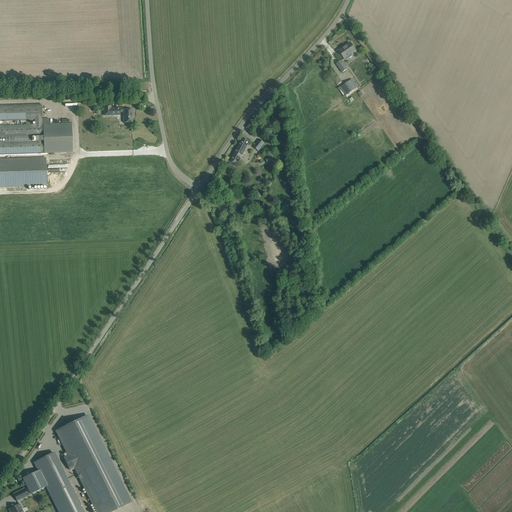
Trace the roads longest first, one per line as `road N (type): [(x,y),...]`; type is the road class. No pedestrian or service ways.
road 1 (unclassified): [(0,493),(197,188)]
road 2 (track): [(340,13),(511,250)]
road 3 (unclassified): [(197,188),(251,110),(347,0)]
road 4 (unclassified): [(197,188),(168,157),(146,0)]
road 5 (track): [(0,89),(152,82)]
